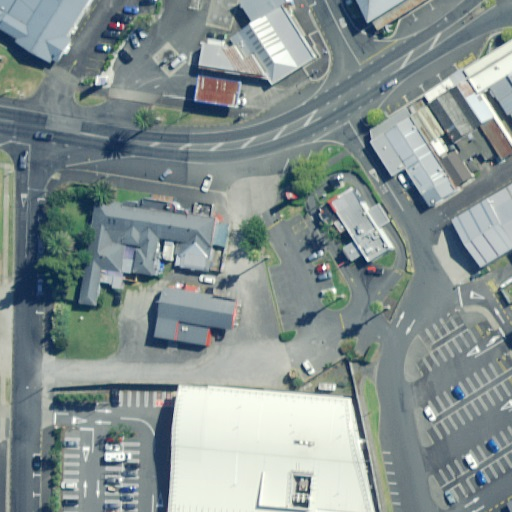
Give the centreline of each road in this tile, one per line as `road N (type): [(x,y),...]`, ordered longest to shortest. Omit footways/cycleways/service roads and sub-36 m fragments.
road 1 (residential): [(336,104),(415,227),(426,262),(390,377),(417,511)]
road 2 (unclassified): [(31,125),(25,511)]
road 3 (trunk): [(31,125),(217,148),(258,140),(336,104)]
road 4 (trunk): [(369,83),(496,0)]
